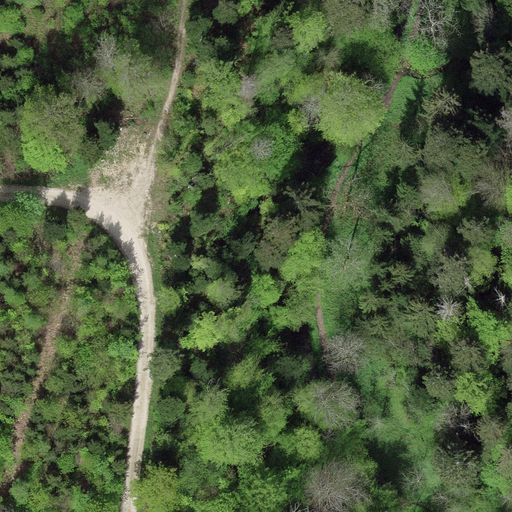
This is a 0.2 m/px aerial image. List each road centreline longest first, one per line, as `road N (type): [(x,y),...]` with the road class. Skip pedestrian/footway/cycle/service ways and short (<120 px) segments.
road 1 (track): [(126,511),(145,342),(131,246),(96,206),(57,194),(0,193)]
road 2 (track): [(184,0),(159,131),(137,196),(112,217)]
